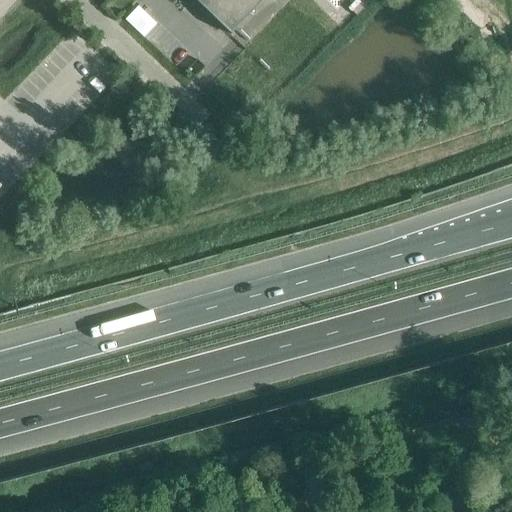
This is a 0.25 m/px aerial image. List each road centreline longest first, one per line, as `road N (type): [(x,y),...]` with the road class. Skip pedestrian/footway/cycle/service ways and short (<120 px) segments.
road 1 (motorway): [(0,425),(511,283)]
road 2 (motorway): [(511,224),(0,364)]
road 3 (residential): [(75,0),(201,120)]
